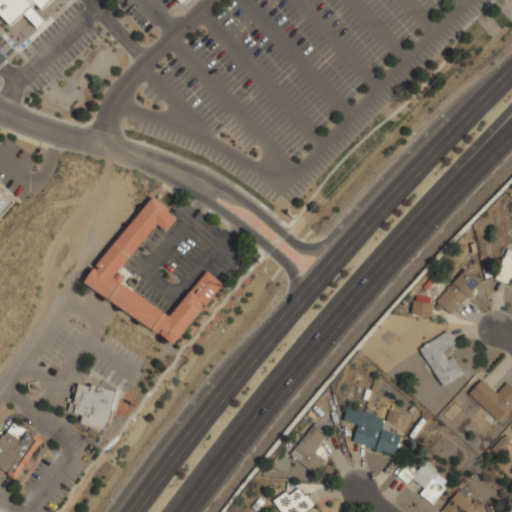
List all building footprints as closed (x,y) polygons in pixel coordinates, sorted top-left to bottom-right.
[(52,0),(0,0),(0,15),(10,26),(21,15),(31,26),(36,28),(44,21),(37,14),(52,0)] [(0,217),(16,199),(0,185),(0,217)] [(208,275),(223,287),(176,350),(90,284),(155,199),(171,211),(170,213),(179,220),(169,233),(159,226),(123,273),(130,278),(124,285),(172,322),(208,275)] [(511,254),(505,252),(495,279),(509,284),(511,279),(511,254)] [(481,284),(466,269),(434,301),(449,316),(481,284)] [(411,316),(430,317),(431,302),(412,301),(411,316)] [(418,348),(442,387),(462,375),(447,349),(454,344),(446,331),(418,348)] [(496,394),(481,380),(467,394),(486,411),(481,416),(492,426),(511,403),(511,388),(506,383),(496,394)] [(81,383),(76,403),(79,403),(76,413),(85,415),(82,423),(105,429),(107,421),(111,423),(115,409),(113,408),(117,391),(100,387),(100,385),(93,383),(92,386),(81,383)] [(380,430),(383,417),(346,407),(342,421),(356,425),(351,444),(394,456),(400,435),(380,430)] [(0,437),(0,471),(17,481),(42,437),(10,419),(0,437)] [(315,452),(327,437),(313,425),(289,455),(314,475),(326,461),(315,452)] [(450,482),(424,461),(416,470),(406,463),(395,476),(407,486),(412,481),(422,489),(418,494),(431,505),(450,482)] [(304,511),(312,507),(300,487),(287,495),(286,492),(273,500),(280,511),(304,511)] [(489,511),(457,490),(442,511),(489,511)]
